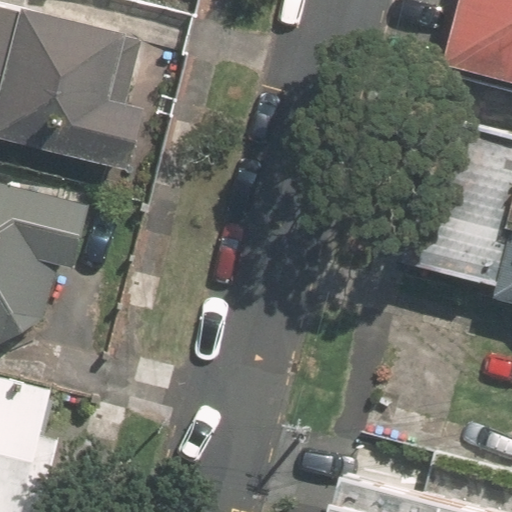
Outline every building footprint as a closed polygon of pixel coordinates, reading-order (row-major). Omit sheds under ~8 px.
[(22,4),(4,0),(0,0),(0,131),(113,160),(145,35),(22,4)] [(511,0),(468,0),(452,62),(511,77),(511,0)] [(511,283),(511,134),(450,120),(416,261),(511,283)] [(0,173),(0,340),(43,309),(56,261),(73,265),(91,198),(0,173)] [(53,384),(0,369),(0,511),(44,511),(59,457),(116,472),(134,406),(78,390),(53,384)] [(511,511),(511,483),(362,444),(353,478),(344,511),(511,511)]
